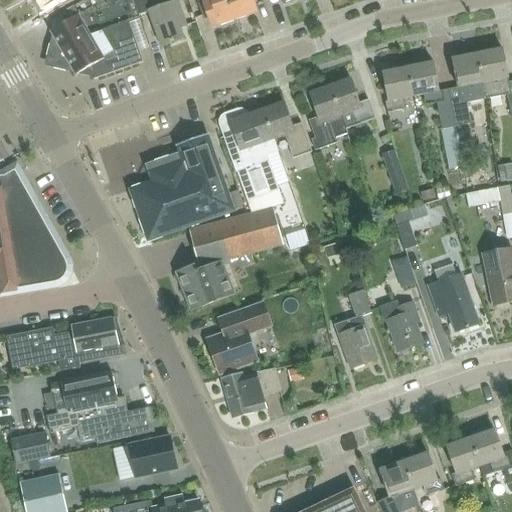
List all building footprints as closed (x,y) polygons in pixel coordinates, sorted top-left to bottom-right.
[(31,0),(40,14),(65,0),(31,0)] [(84,0),(72,7),(77,16),(51,32),(56,41),(51,62),(69,67),(70,66),(76,76),(85,71),(94,73),(96,78),(93,79),(94,80),(143,63),(129,23),(140,19),(139,16),(132,0),(84,0)] [(132,0),(139,16),(148,13),(161,47),(184,38),(179,30),(186,26),(177,2),(164,7),(161,0),(132,0)] [(195,0),(201,17),(206,15),(211,29),(233,21),(225,0),(195,0)] [(225,0),(233,21),(256,14),(250,0),(225,0)] [(435,24),(433,44),(447,46),(450,26),(435,24)] [(511,81),(511,78),(507,79),(502,50),(477,55),(486,99),(507,95),(511,118),(511,117),(511,81)] [(448,91),(455,128),(471,124),(467,103),(486,99),(477,55),(452,60),(458,89),(448,91)] [(442,130),(455,128),(448,91),(441,92),(438,93),(432,64),(408,69),(413,98),(423,96),(425,106),(437,104),(442,130)] [(403,100),(413,98),(408,69),(383,74),(389,103),(385,103),(387,114),(406,110),(403,100)] [(349,80),(329,87),(339,117),(340,117),(344,131),(374,120),(368,101),(358,105),(349,80)] [(339,117),(329,87),(308,94),(317,119),(308,122),(314,141),(310,143),(314,153),(336,146),(334,141),(346,136),(344,131),(340,117),(339,117)] [(284,137),(289,150),(293,162),(311,156),(300,125),(291,128),(283,103),(262,110),(273,141),(284,137)] [(262,145),(273,141),(262,110),(247,116),(243,111),(239,109),(220,115),(219,119),(218,126),(235,174),(236,173),(246,202),(279,190),(262,145)] [(465,126),(457,128),(459,140),(468,138),(465,126)] [(143,186),(130,190),(148,242),(235,211),(234,209),(229,194),(207,135),(177,146),(183,161),(148,174),(151,182),(143,186)] [(394,152),(381,156),(394,196),(408,192),(394,152)] [(511,164),(498,167),(501,183),(511,180),(511,164)] [(0,292),(2,292),(3,293),(55,283),(61,282),(65,277),(67,272),(69,266),(66,260),(16,169),(0,178),(0,292)] [(509,186),(498,188),(500,200),(503,216),(511,214),(511,199),(511,194),(509,186)] [(449,187),(436,190),(438,200),(451,197),(449,187)] [(498,188),(475,193),(477,205),(500,200),(498,188)] [(279,190),(246,202),(252,214),(274,208),(284,204),(279,190)] [(433,190),(421,194),(423,201),(435,198),(433,190)] [(423,206),(391,217),(404,252),(416,247),(408,224),(427,217),(423,206)] [(221,262),(283,245),(274,208),(252,214),(189,231),(199,263),(202,269),(200,270),(199,268),(197,268),(196,265),(178,271),(193,310),(233,295),(221,262)] [(305,231),(286,237),(290,252),(309,245),(305,231)] [(336,245),(325,249),(327,256),(338,252),(336,245)] [(510,304),(511,303),(511,270),(511,265),(511,264),(511,258),(510,250),(481,256),(485,277),(488,276),(494,306),(509,303),(510,304)] [(427,286),(432,301),(438,318),(448,315),(454,334),(478,326),(460,274),(458,275),(454,265),(436,271),(440,282),(427,286)] [(404,273),(399,280),(402,288),(415,284),(411,271),(404,273)] [(351,370),(377,360),(365,327),(362,317),(371,314),(364,290),(348,295),(355,320),(347,322),(335,326),(351,370)] [(380,307),(386,323),(397,354),(422,346),(415,325),(418,324),(411,304),(402,307),(399,301),(380,307)] [(248,335),(271,326),(263,304),(225,317),(226,318),(227,318),(232,331),(208,340),(220,375),(258,362),(248,335)] [(16,369),(58,360),(61,372),(81,368),(80,363),(125,355),(122,344),(124,344),(115,317),(72,326),(73,331),(55,335),(53,327),(10,336),(16,369)] [(300,368),(289,372),(292,383),(304,380),(300,368)] [(242,379),(241,373),(221,379),(232,418),(265,409),(261,396),(279,391),(273,370),(242,379)] [(155,432),(150,408),(128,412),(125,397),(118,399),(112,371),(51,384),(53,393),(56,409),(57,414),(46,416),(50,434),(78,428),(81,442),(96,439),(98,444),(155,432)] [(53,393),(44,395),(47,411),(56,409),(53,393)] [(502,470),(507,485),(508,484),(511,482),(511,450),(502,454),(494,431),(470,439),(480,467),(481,468),(485,476),(502,470)] [(46,433),(11,441),(16,464),(51,457),(46,433)] [(170,437),(129,446),(136,478),(177,470),(170,437)] [(472,470),(480,467),(470,439),(446,448),(456,475),(453,476),(457,486),(475,480),(472,470)] [(404,462),(414,491),(423,488),(426,497),(444,490),(441,480),(437,482),(427,454),(404,462)] [(405,494),(414,491),(404,462),(380,470),(390,498),(378,504),(381,511),(400,511),(398,507),(408,504),(405,494)] [(20,484),(26,511),(67,511),(60,475),(20,484)] [(364,511),(353,489),(306,511),(364,511)] [(201,511),(199,500),(185,503),(183,496),(164,500),(165,505),(153,508),(151,501),(114,509),(114,511),(201,511)]
